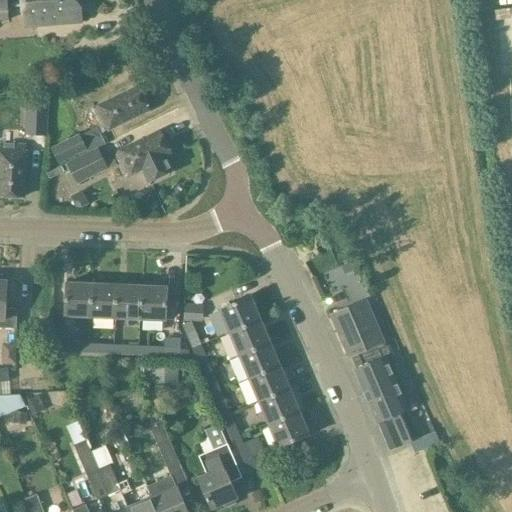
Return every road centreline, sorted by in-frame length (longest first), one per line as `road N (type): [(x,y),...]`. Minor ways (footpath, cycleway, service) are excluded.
road 1 (residential): [(373,474),(269,246),(238,213)]
road 2 (residential): [(0,227),(161,233),(238,213)]
road 3 (residential): [(238,213),(230,163),(160,0)]
